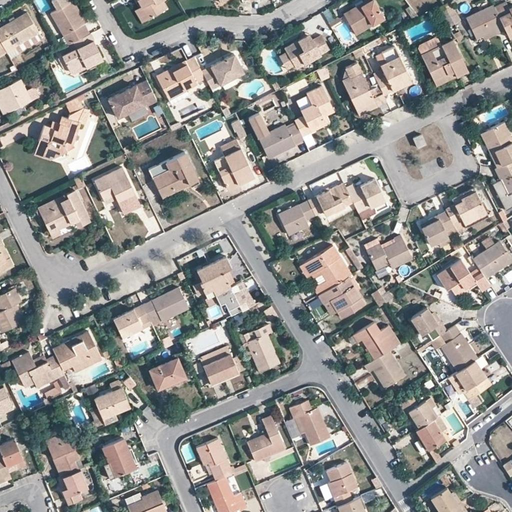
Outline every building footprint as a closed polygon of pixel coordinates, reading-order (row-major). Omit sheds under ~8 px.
[(62,36),(67,44),(72,42),(89,33),(83,24),(87,21),(84,16),(82,18),(72,0),(71,0),(49,13),(56,25),(62,36)] [(137,0),(141,6),(148,18),(165,9),(160,0),(137,0)] [(343,14),(355,34),(382,17),(372,0),(365,0),(364,1),(343,14)] [(454,23),(460,19),(450,1),(443,5),(454,23)] [(503,30),(507,38),(511,35),(511,5),(508,8),(504,1),(492,7),(503,30)] [(481,36),(483,40),(503,30),(492,7),(491,4),(465,17),(475,39),(481,36)] [(447,26),(454,23),(443,5),(436,8),(447,26)] [(134,10),(141,22),(148,18),(141,6),(134,10)] [(0,41),(5,51),(6,53),(15,48),(15,46),(38,32),(26,11),(0,26),(0,41)] [(335,17),(327,23),(329,27),(338,21),(335,17)] [(51,28),(56,39),(62,36),(56,25),(51,28)] [(75,48),(59,56),(66,72),(73,71),(101,58),(89,33),(72,42),(75,48)] [(455,36),(457,42),(463,38),(460,33),(455,36)] [(293,64),(295,68),(319,54),(328,49),(320,34),(311,39),(308,34),(284,48),(286,51),(293,64)] [(421,55),(435,85),(467,70),(451,39),(421,55)] [(378,85),(382,94),(410,80),(393,46),(381,53),(386,61),(379,65),(384,74),(375,79),(378,85)] [(355,50),(358,56),(363,54),(360,47),(355,50)] [(18,53),(15,48),(7,53),(9,58),(18,53)] [(210,65),(200,70),(204,77),(209,86),(241,69),(232,51),(222,56),(224,59),(220,61),(218,58),(208,63),(210,65)] [(293,64),(286,51),(279,55),(286,68),(293,64)] [(155,74),(167,98),(170,103),(187,94),(183,88),(204,77),(200,70),(193,55),(184,60),(185,63),(165,73),(163,70),(155,74)] [(165,73),(185,63),(184,60),(163,70),(165,73)] [(342,80),(358,114),(385,100),(382,94),(378,85),(369,89),(357,63),(344,69),(348,77),(342,80)] [(320,77),(327,76),(325,66),(318,68),(320,77)] [(155,97),(145,77),(106,96),(115,114),(143,100),(144,103),(155,97)] [(21,105),(30,101),(38,97),(33,87),(25,91),(19,80),(0,89),(0,99),(1,99),(8,112),(16,108),(15,106),(20,103),(21,105)] [(295,123),(301,136),(330,122),(326,114),(333,111),(320,85),(305,93),(310,103),(300,109),(302,114),(294,120),(295,123)] [(48,126),(43,125),(37,141),(46,144),(44,150),(57,154),(73,148),(71,144),(78,124),(82,125),(87,109),(80,107),(78,102),(83,99),(81,95),(64,103),(69,112),(67,113),(66,114),(66,116),(60,115),(57,123),(50,120),(48,126)] [(0,99),(0,108),(3,114),(8,112),(1,99),(0,99)] [(257,137),(267,157),(303,139),(301,136),(295,123),(286,128),(281,117),(269,123),(272,130),(268,132),(258,113),(248,118),(257,137)] [(474,125),(471,118),(459,124),(462,130),(474,125)] [(231,122),(237,133),(243,130),(238,119),(231,122)] [(490,152),(497,167),(511,159),(511,141),(503,122),(484,131),(493,150),(490,152)] [(240,138),(246,135),(243,130),(237,133),(240,138)] [(484,131),(480,133),(490,152),(493,150),(484,131)] [(414,139),(417,146),(423,143),(420,136),(414,139)] [(214,161),(226,188),(253,175),(240,148),(235,138),(219,146),(223,155),(214,161)] [(46,144),(37,141),(33,153),(49,158),(57,154),(44,150),(46,144)] [(148,169),(161,197),(197,180),(183,152),(148,169)] [(511,159),(497,167),(495,168),(500,180),(492,183),(505,211),(511,206),(511,195),(511,193),(511,192),(511,159)] [(116,201),(122,213),(139,204),(121,167),(94,180),(106,206),(116,201)] [(74,190),(85,185),(80,175),(73,178),(75,185),(72,187),(73,190),(74,190)] [(352,201),(360,218),(374,211),(371,205),(384,198),(374,179),(354,188),(352,185),(345,188),(352,201)] [(491,188),(487,179),(481,181),(486,190),(491,188)] [(307,200),(314,215),(323,211),(325,214),(352,201),(345,188),(343,183),(307,200)] [(473,187),(461,194),(463,197),(475,191),(473,187)] [(40,215),(51,238),(60,233),(58,229),(74,222),(77,227),(89,221),(74,190),(65,194),(65,193),(37,207),(37,208),(40,215)] [(446,211),(455,230),(464,225),(463,223),(485,212),(475,191),(463,197),(463,199),(453,204),(454,205),(445,209),(446,211)] [(461,194),(451,199),(453,204),(463,199),(463,197),(461,194)] [(387,204),(384,198),(371,205),(374,211),(387,204)] [(278,214),(288,235),(307,225),(305,220),(314,215),(307,200),(278,214)] [(421,228),(429,245),(447,236),(446,235),(455,231),(455,230),(446,211),(427,221),(419,225),(421,228)] [(380,246),(379,244),(366,251),(374,269),(388,262),(391,267),(411,257),(400,236),(393,239),(395,243),(382,249),(380,246)] [(380,246),(382,249),(395,243),(393,239),(380,246)] [(0,271),(12,265),(7,257),(4,259),(0,250),(0,242),(0,241),(0,271)] [(481,272),(485,277),(491,273),(490,271),(503,263),(504,265),(511,260),(499,241),(472,258),(481,272)] [(313,287),(317,295),(347,276),(350,274),(331,245),(304,262),(312,274),(319,269),(326,279),(318,285),(313,287)] [(199,282),(206,298),(218,292),(229,286),(222,271),(227,268),(230,267),(225,257),(196,271),(201,281),(199,282)] [(437,275),(446,289),(450,287),(454,293),(456,292),(467,285),(469,288),(476,283),(481,291),(490,285),(485,277),(481,272),(472,277),(461,260),(437,275)] [(304,262),(299,265),(307,277),(312,274),(304,262)] [(222,271),(229,286),(234,284),(227,268),(222,271)] [(319,269),(312,274),(318,285),(326,279),(319,269)] [(337,310),(341,317),(363,303),(347,276),(317,295),(323,304),(325,303),(330,299),(337,310)] [(229,286),(218,292),(222,302),(227,300),(234,313),(254,304),(240,281),(234,284),(229,286)] [(377,303),(391,296),(384,283),(370,290),(377,303)] [(467,285),(456,292),(459,296),(470,289),(469,288),(467,285)] [(0,327),(2,332),(25,321),(22,313),(21,314),(17,316),(12,305),(16,303),(20,301),(14,288),(0,294),(0,327)] [(150,323),(151,325),(187,308),(178,288),(162,295),(163,297),(152,302),(151,301),(142,305),(150,323)] [(330,299),(325,303),(332,314),(337,310),(330,299)] [(16,303),(12,305),(17,316),(21,314),(16,303)] [(113,319),(121,336),(150,323),(142,305),(113,319)] [(426,331),(432,339),(440,334),(445,330),(434,313),(431,316),(425,307),(410,317),(421,334),(426,331)] [(369,351),(374,359),(388,350),(399,344),(387,325),(378,330),(373,322),(353,335),(357,342),(363,338),(371,350),(369,351)] [(251,353),(259,371),(278,363),(265,334),(270,332),(267,324),(243,334),(246,342),(242,344),(247,355),(251,353)] [(441,345),(457,371),(474,360),(477,358),(454,324),(445,330),(440,334),(445,343),(441,345)] [(56,357),(62,369),(71,365),(75,371),(101,358),(88,332),(71,340),(72,343),(64,347),(62,344),(52,349),(56,357)] [(226,346),(199,358),(203,365),(229,354),(226,346)] [(380,380),(384,387),(403,375),(388,350),(374,359),(364,365),(368,372),(375,368),(382,379),(380,380)] [(203,365),(210,383),(243,369),(235,351),(229,354),(203,365)] [(11,360),(24,386),(34,382),(36,387),(64,374),(62,369),(56,357),(36,367),(29,352),(11,360)] [(150,370),(158,389),(184,377),(176,359),(150,370)] [(463,390),(468,399),(486,387),(481,379),(484,377),(474,360),(457,371),(448,377),(459,393),(463,390)] [(484,377),(481,379),(486,387),(489,385),(484,377)] [(42,389),(38,391),(43,400),(63,390),(59,381),(53,384),(54,387),(43,392),(42,389)] [(0,386),(0,412),(13,407),(2,385),(0,386)] [(99,411),(102,418),(112,413),(128,406),(121,387),(93,399),(99,411)] [(410,421),(415,429),(431,419),(435,417),(424,400),(417,404),(412,396),(400,403),(405,412),(408,410),(414,419),(410,421)] [(304,431),(310,444),(329,437),(316,407),(311,409),(306,399),(289,407),(293,417),(294,416),(301,432),(304,431)] [(99,411),(93,414),(97,424),(114,417),(112,413),(102,418),(99,411)] [(247,441),(255,460),(284,448),(270,415),(262,418),(267,432),(247,441)] [(435,417),(431,419),(440,432),(446,428),(438,415),(435,417)] [(415,429),(420,437),(415,441),(421,452),(427,448),(443,438),(440,432),(431,419),(415,429)] [(58,470),(60,477),(62,475),(77,469),(74,460),(78,459),(71,442),(70,443),(68,439),(66,440),(62,432),(45,440),(53,458),(56,456),(61,468),(58,470)] [(213,472),(216,479),(224,476),(232,472),(217,437),(196,446),(204,463),(208,462),(213,472)] [(0,453),(1,455),(4,463),(13,460),(16,465),(17,468),(25,465),(13,438),(0,444),(0,453)] [(102,447),(114,476),(135,467),(133,463),(130,464),(125,452),(128,450),(122,438),(102,447)] [(429,450),(436,462),(441,459),(434,447),(429,450)] [(1,455),(0,455),(0,482),(6,480),(4,475),(8,473),(6,469),(4,463),(1,455)] [(56,456),(53,458),(58,470),(61,468),(56,456)] [(511,472),(511,459),(511,458),(503,463),(509,474),(511,472)] [(13,460),(4,463),(6,469),(16,465),(13,460)] [(334,495),(338,504),(351,499),(347,490),(356,486),(346,461),(326,470),(331,481),(328,481),(334,495)] [(208,462),(204,463),(209,474),(213,472),(208,462)] [(62,489),(69,504),(80,499),(77,491),(86,487),(78,469),(77,469),(62,475),(67,487),(62,489)] [(60,477),(57,478),(62,489),(67,487),(62,475),(60,477)] [(440,477),(445,486),(449,483),(444,475),(440,477)] [(207,483),(219,511),(228,511),(229,511),(238,508),(239,510),(246,507),(239,492),(232,495),(224,476),(216,479),(207,483)] [(377,488),(382,485),(376,476),(372,477),(377,488)] [(328,481),(321,484),(328,498),(334,495),(328,481)] [(430,498),(439,511),(443,511),(460,501),(454,493),(451,495),(446,487),(430,498)] [(127,506),(129,511),(165,511),(157,491),(141,497),(142,500),(127,506)] [(125,500),(127,506),(142,500),(141,497),(140,493),(125,500)] [(360,495),(357,496),(351,499),(338,504),(341,511),(364,511),(367,511),(360,495)] [(443,511),(463,511),(465,511),(460,501),(443,511)]
